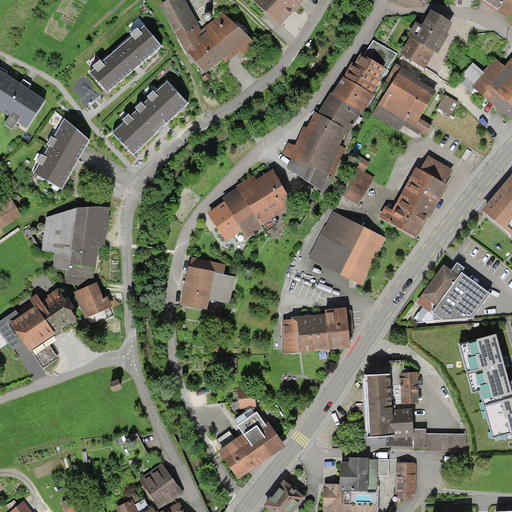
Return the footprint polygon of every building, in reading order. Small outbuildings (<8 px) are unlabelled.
[(181,0),(170,0),(159,6),(187,55),(191,53),(207,72),(219,62),(223,66),(239,54),(242,58),(253,50),(250,46),(252,45),(226,12),(200,32),(181,0)] [(250,0),(280,29),(305,0),(250,0)] [(391,0),(391,2),(404,10),(422,9),(428,0),(391,0)] [(511,0),(478,0),(508,21),(511,14),(511,0)] [(410,40),(400,55),(423,70),(434,53),(438,56),(450,37),(447,34),(453,25),(432,12),(422,27),(416,23),(406,37),(410,40)] [(137,28),(130,35),(132,37),(101,63),(99,62),(93,67),(95,69),(90,73),(107,93),(136,69),(161,46),(143,26),(138,30),(137,28)] [(371,42),(362,57),(386,71),(395,55),(371,42)] [(356,54),(342,78),(372,96),(386,71),(362,57),(356,54)] [(511,60),(505,68),(496,60),(483,74),(472,64),(456,82),(469,93),(472,89),(507,120),(511,115),(511,60)] [(3,72),(0,70),(0,111),(8,117),(3,126),(13,133),(18,125),(28,132),(48,102),(24,86),(3,72)] [(400,70),(372,116),(419,144),(430,125),(420,119),(436,92),(400,70)] [(342,78),(332,96),(362,114),(372,96),(342,78)] [(186,104),(166,82),(153,94),(152,92),(146,98),(148,99),(142,105),(141,103),(134,109),(136,111),(129,118),(127,115),(121,120),(124,123),(113,134),(132,155),(165,124),(186,104)] [(362,114),(332,96),(320,116),(348,132),(350,134),(362,114)] [(457,104),(445,98),(438,109),(451,116),(457,104)] [(320,116),(316,114),(307,130),(303,127),(293,146),(289,144),(283,154),(291,159),(330,181),(347,152),(339,147),(348,132),(320,116)] [(33,173),(63,189),(91,144),(63,120),(33,173)] [(360,157),(355,166),(364,172),(370,163),(360,157)] [(452,172),(428,158),(421,171),(416,169),(393,211),(386,207),(379,219),(418,240),(448,187),(445,186),(452,172)] [(330,181),(291,159),(285,170),(324,192),(330,181)] [(355,166),(339,194),(359,206),(375,179),(364,172),(355,166)] [(235,187),(237,190),(260,228),(280,216),(294,207),(272,171),(256,180),(253,176),(235,187)] [(511,180),(484,216),(511,238),(511,180)] [(225,205),(208,215),(225,243),(241,233),(246,241),(262,232),(260,228),(237,190),(221,199),(225,205)] [(0,219),(4,227),(24,217),(16,199),(0,206),(0,219)] [(54,254),(52,273),(93,277),(94,269),(96,269),(98,248),(104,249),(107,224),(108,209),(88,208),(75,210),(45,219),(41,253),(54,254)] [(386,241),(333,214),(310,259),(362,286),(386,241)] [(187,270),(181,307),(206,311),(208,301),(230,304),(234,278),(222,276),(224,266),(192,261),(191,270),(187,270)] [(445,267),(415,304),(431,317),(433,321),(471,319),(489,296),(462,275),(466,270),(458,264),(451,272),(445,267)] [(96,284),(74,294),(85,320),(112,308),(107,298),(103,299),(96,284)] [(33,309),(10,325),(40,371),(57,360),(47,344),(57,337),(55,334),(75,321),(71,314),(75,311),(68,299),(63,302),(57,292),(41,303),(36,296),(28,301),(33,309)] [(282,320),(285,353),(300,352),(350,348),(349,335),(353,335),(351,311),(346,311),(346,309),(324,310),(324,315),(315,316),(292,317),(292,319),(282,320)] [(508,381),(496,338),(461,347),(473,394),(479,392),(478,389),(508,381)] [(390,376),(365,378),(367,435),(367,437),(414,436),(414,430),(414,411),(394,412),(393,406),(407,405),(418,405),(418,375),(403,375),(402,362),(390,363),(390,376)] [(511,435),(511,379),(508,381),(478,389),(479,392),(493,441),(511,435)] [(118,383),(110,386),(113,394),(121,390),(118,383)] [(241,413),(255,412),(254,388),(237,390),(238,410),(241,409),(241,413)] [(237,441),(219,452),(237,480),(286,448),(281,441),(286,437),(265,404),(257,409),(259,412),(240,425),(233,415),(224,421),(237,441)] [(425,430),(414,430),(414,436),(367,437),(367,435),(362,435),(362,446),(423,445),(423,453),(469,454),(465,434),(426,434),(425,430)] [(119,446),(128,464),(147,455),(137,437),(119,446)] [(340,486),(322,485),(320,511),(376,511),(378,478),(387,478),(388,460),(370,460),(350,459),(350,464),(341,464),(340,486)] [(415,464),(396,464),(396,496),(398,496),(398,501),(412,500),(412,495),(416,495),(415,464)] [(138,482),(157,508),(165,503),(167,506),(182,495),(161,465),(138,482)] [(282,482),(264,507),(266,509),(264,511),(296,511),(306,499),(282,482)] [(92,511),(85,495),(63,504),(66,511),(92,511)] [(31,511),(22,501),(8,511),(31,511)] [(117,511),(136,511),(131,501),(115,509),(117,511)] [(184,511),(180,503),(161,511),(154,511),(152,508),(144,511),(184,511)]
